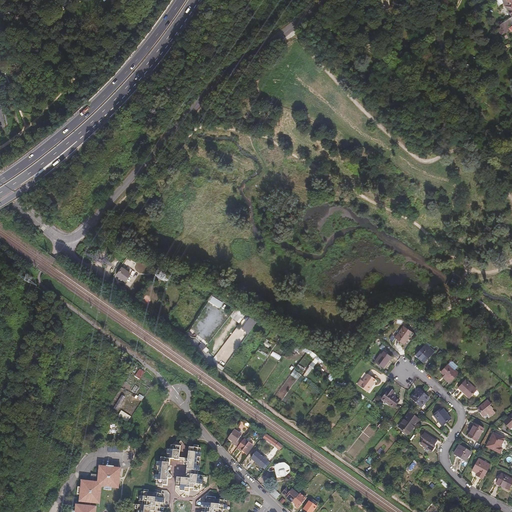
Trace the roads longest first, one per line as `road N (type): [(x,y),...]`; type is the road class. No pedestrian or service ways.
road 1 (tertiary): [(331,0),(212,87),(72,239)]
road 2 (track): [(287,31),(407,152),(432,161),(467,149),(511,196)]
road 3 (trunk): [(179,0),(96,102),(0,180)]
road 4 (track): [(219,371),(415,511)]
road 5 (residential): [(417,370),(458,409),(442,461),(470,491),(510,511)]
road 6 (trunk): [(75,136),(107,109),(192,0)]
road 7 (residential): [(269,500),(170,389)]
